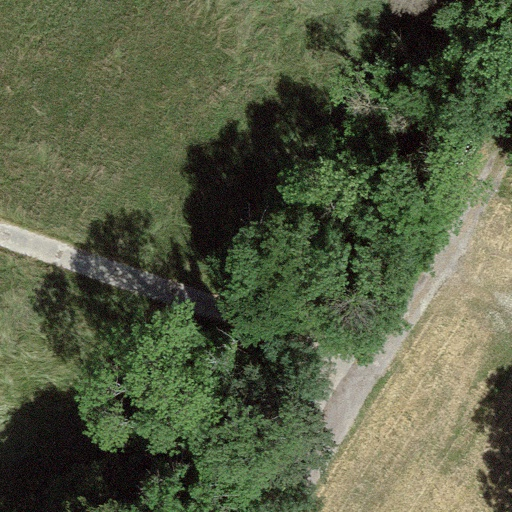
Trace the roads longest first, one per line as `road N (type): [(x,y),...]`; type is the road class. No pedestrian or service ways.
road 1 (track): [(278,511),(378,362),(511,134)]
road 2 (track): [(378,362),(0,233)]
